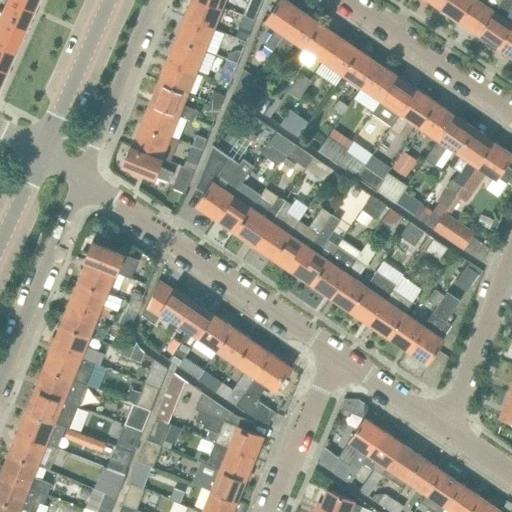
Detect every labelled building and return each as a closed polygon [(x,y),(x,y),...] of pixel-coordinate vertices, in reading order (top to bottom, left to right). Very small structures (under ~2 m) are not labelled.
[(0,32),(17,40),(31,10),(9,0),(6,0),(0,14),(0,32)] [(9,0),(31,10),(35,0),(9,0)] [(221,6),(207,0),(194,0),(191,8),(188,7),(185,16),(213,28),(221,6)] [(263,0),(253,0),(251,5),(249,4),(244,15),(256,19),(263,0)] [(279,0),(265,21),(275,28),(264,44),(274,50),(276,47),(285,35),(301,10),(295,6),(296,5),(288,0),(279,0)] [(444,0),(440,6),(460,20),(472,0),(444,0)] [(472,0),(460,20),(479,33),(490,15),(500,0),(472,0)] [(511,0),(500,0),(490,15),(479,33),(498,46),(511,25),(511,0)] [(308,15),(301,10),(285,35),(276,47),(285,53),(294,41),(304,48),(322,23),(308,13),(308,15)] [(236,37),(247,41),(256,19),(244,15),(236,37)] [(213,28),(185,16),(181,25),(184,26),(179,38),(204,49),(213,28)] [(333,32),(334,31),(322,23),(304,48),(323,60),(339,36),(333,32)] [(511,25),(498,46),(511,55),(511,25)] [(0,68),(4,70),(17,40),(0,32),(0,68)] [(347,40),(346,41),(339,36),(323,60),(343,74),(360,49),(347,40)] [(204,49),(179,38),(174,51),(171,50),(168,59),(196,71),(204,49)] [(371,58),(372,57),(360,49),(343,74),(362,87),(379,63),(371,58)] [(228,54),(227,58),(238,62),(242,53),(237,51),(228,54)] [(238,62),(227,58),(218,79),(230,84),(238,62)] [(196,71),(168,59),(164,67),(167,69),(162,82),(187,92),(196,71)] [(385,66),(384,67),(379,63),(362,87),(381,100),(392,84),(398,75),(385,66)] [(254,81),(257,76),(244,67),(234,92),(243,98),(254,81)] [(311,79),(301,73),(288,91),(289,92),(299,98),(311,79)] [(398,75),(392,84),(381,100),(373,112),(392,125),(417,90),(410,85),(411,83),(398,75)] [(268,91),(254,81),(243,98),(257,107),(268,91)] [(187,92),(162,82),(157,94),(154,93),(150,103),(178,115),(194,121),(198,109),(183,103),(187,92)] [(210,101),(221,106),(225,95),(214,90),(210,101)] [(422,93),(417,90),(392,125),(390,127),(389,128),(399,135),(410,119),(420,126),(437,102),(423,92),(422,93)] [(270,116),(282,98),(272,91),(260,109),(270,116)] [(343,115),(350,105),(340,98),(333,108),(343,115)] [(221,106),(210,101),(206,111),(217,116),(221,106)] [(448,111),(449,110),(437,102),(420,126),(439,138),(455,116),(448,111)] [(178,115),(150,103),(147,110),(150,112),(144,125),(171,135),(178,115)] [(291,109),(281,123),(299,135),(308,121),(291,109)] [(439,138),(426,158),(435,164),(448,145),(459,152),(476,128),(462,118),(461,119),(455,116),(439,138)] [(139,137),(136,136),(133,144),(131,144),(130,147),(161,159),(162,157),(170,160),(179,138),(171,135),(144,125),(139,137)] [(468,158),(453,178),(455,180),(449,188),(459,195),(472,175),(494,142),(486,137),(487,136),(476,128),(459,152),(468,158)] [(277,131),(269,142),(287,155),(288,154),(295,143),(277,131)] [(192,144),(203,149),(208,138),(197,133),(192,144)] [(338,163),(349,148),(329,134),(319,150),(338,163)] [(499,146),(494,142),(472,175),(459,195),(468,201),(487,171),(497,177),(511,155),(511,152),(500,145),(499,146)] [(307,167),(315,156),(295,143),(288,154),(307,167)] [(203,149),(192,144),(184,165),(182,164),(180,167),(194,173),(203,149)] [(230,156),(212,144),(200,174),(212,181),(197,204),(210,213),(211,212),(217,216),(233,193),(247,174),(253,164),(243,157),(237,167),(227,160),(230,156)] [(161,159),(130,147),(123,163),(170,181),(174,171),(159,165),(161,159)] [(406,175),(418,158),(404,149),(393,165),(406,175)] [(346,177),(333,169),(315,156),(307,167),(326,181),(338,189),(346,177)] [(350,156),(343,166),(358,176),(365,166),(364,166),(350,156)] [(358,176),(377,188),(383,178),(365,166),(358,176)] [(194,173),(180,167),(172,187),(186,192),(194,173)] [(404,190),(408,184),(388,171),(383,178),(377,188),(396,201),(404,190)] [(416,214),(423,203),(404,190),(396,201),(416,214)] [(235,230),(252,206),(233,193),(217,216),(224,221),(223,222),(235,230)] [(377,218),(387,204),(372,195),(363,208),(377,218)] [(260,197),(253,207),(252,206),(235,230),(249,239),(249,238),(256,242),(270,220),(285,199),(283,197),(278,196),(272,205),(260,197)] [(292,203),(285,199),(270,220),(256,242),(262,247),(261,248),(274,256),(299,219),(287,211),(292,203)] [(423,203),(416,214),(434,226),(433,228),(435,229),(447,212),(445,211),(442,215),(423,203)] [(332,213),(322,206),(309,225),(299,219),(274,256),(287,266),(287,265),(294,269),(332,213)] [(484,261),(489,247),(472,236),(475,231),(447,212),(435,229),(484,261)] [(329,259),(319,252),(341,219),(332,213),(294,269),(300,273),(300,274),(312,283),(325,265),(329,259)] [(415,245),(425,231),(410,221),(401,235),(415,245)] [(440,259),(448,247),(434,237),(426,249),(440,259)] [(139,258),(93,239),(85,258),(87,259),(117,271),(118,271),(121,265),(134,270),(139,258)] [(377,249),(368,242),(357,257),(332,295),(339,299),(338,300),(351,309),(367,285),(357,278),(377,249)] [(338,245),(329,259),(325,265),(312,283),(325,292),(326,291),(332,295),(357,257),(338,245)] [(117,271),(87,259),(84,267),(87,269),(81,282),(108,293),(117,271)] [(469,260),(456,281),(469,289),(483,268),(469,260)] [(397,283),(377,270),(367,285),(351,309),(363,318),(364,317),(371,321),(385,301),(394,289),(397,283)] [(160,276),(144,315),(155,322),(162,311),(179,322),(195,300),(160,276)] [(108,293),(81,282),(76,294),(73,293),(70,302),(100,314),(108,293)] [(435,288),(428,297),(438,304),(445,294),(435,288)] [(413,301),(394,289),(385,301),(371,321),(377,326),(376,327),(389,336),(398,323),(406,312),(405,312),(413,301)] [(129,301),(141,306),(145,295),(134,290),(129,301)] [(438,304),(434,311),(424,325),(409,348),(415,352),(414,353),(428,362),(444,338),(442,337),(452,323),(447,319),(461,299),(448,290),(445,294),(438,304)] [(195,300),(179,322),(189,329),(169,358),(179,365),(185,356),(199,336),(198,335),(214,313),(195,300)] [(141,306),(129,301),(125,312),(136,316),(141,306)] [(100,314),(70,302),(66,310),(69,312),(64,324),(91,335),(100,314)] [(424,325),(406,312),(398,323),(389,336),(402,344),(402,343),(409,348),(424,325)] [(217,349),(233,326),(214,313),(198,335),(199,336),(217,349)] [(56,336),(52,345),(96,362),(95,365),(100,367),(105,352),(87,345),(91,335),(64,324),(59,337),(56,336)] [(237,362),(252,339),(233,326),(217,349),(237,362)] [(255,375),(266,359),(271,352),(252,339),(237,362),(255,375)] [(135,345),(131,357),(142,361),(146,351),(141,347),(137,341),(135,345)] [(96,362),(52,345),(49,353),(52,354),(47,367),(87,384),(95,365),(96,362)] [(271,352),(266,359),(255,375),(247,387),(236,404),(241,408),(251,413),(269,423),(274,410),(257,398),(267,383),(275,388),(291,366),(271,352)] [(197,378),(204,368),(185,356),(179,365),(197,378)] [(145,382),(160,388),(168,368),(155,358),(145,382)] [(87,384),(47,367),(42,380),(39,379),(35,388),(65,399),(79,405),(80,403),(84,405),(91,385),(87,384)] [(217,391),(223,381),(204,368),(197,378),(217,391)] [(167,389),(181,394),(187,380),(174,372),(167,389)] [(238,381),(233,388),(223,381),(217,391),(236,404),(247,387),(238,381)] [(142,390),(132,386),(126,399),(151,409),(160,388),(145,382),(142,390)] [(65,399),(35,388),(32,396),(35,397),(29,410),(56,421),(72,427),(80,406),(79,405),(65,399)] [(204,423),(203,426),(209,428),(206,437),(215,441),(235,448),(245,452),(255,457),(264,435),(229,421),(233,411),(216,400),(203,391),(195,408),(200,410),(196,420),(204,423)] [(511,392),(509,392),(500,416),(511,420),(511,392)] [(365,417),(365,401),(359,397),(344,397),(341,405),(339,407),(365,417)] [(143,429),(150,413),(138,408),(131,425),(143,429)] [(56,421),(29,410),(24,423),(21,422),(18,431),(47,443),(56,421)] [(170,422),(156,416),(149,436),(163,442),(170,445),(171,441),(176,443),(183,427),(170,422)] [(384,429),(365,417),(360,424),(350,439),(339,456),(342,458),(334,471),(349,481),(361,464),(363,461),(379,437),(384,429)] [(116,445),(133,452),(143,429),(131,425),(125,423),(116,445)] [(70,427),(67,425),(63,434),(102,450),(106,441),(70,427)] [(379,437),(370,451),(363,461),(373,467),(374,467),(383,473),(388,465),(398,450),(403,442),(394,436),(384,429),(379,437)] [(47,443),(18,431),(14,439),(17,441),(12,453),(39,465),(47,443)] [(154,464),(163,442),(149,436),(140,458),(154,464)] [(255,457),(245,452),(235,448),(215,441),(208,461),(220,466),(237,473),(246,477),(255,457)] [(398,472),(392,480),(402,486),(408,479),(418,463),(422,456),(403,442),(398,450),(388,465),(398,472)] [(133,452),(116,445),(107,466),(125,473),(133,452)] [(39,465),(12,453),(7,466),(4,465),(0,473),(48,493),(51,485),(33,478),(39,465)] [(438,477),(443,469),(422,456),(418,463),(408,479),(427,492),(438,477)] [(107,466),(101,481),(119,488),(125,473),(107,466)] [(238,499),(246,477),(237,473),(220,466),(216,477),(197,470),(192,482),(211,489),(228,495),(238,499)] [(456,490),(461,482),(443,469),(438,477),(427,492),(446,505),(456,490)] [(48,493),(0,473),(0,474),(0,498),(10,502),(22,507),(32,511),(35,511),(39,504),(43,506),(48,493)] [(145,487),(131,481),(123,501),(137,507),(145,487)] [(369,494),(373,488),(365,482),(361,488),(369,494)] [(468,511),(475,503),(480,495),(461,482),(456,490),(446,505),(456,511),(468,511)] [(170,498),(181,503),(185,491),(174,486),(170,498)] [(109,511),(116,497),(94,487),(86,508),(96,511),(109,511)] [(359,511),(362,505),(352,501),(353,499),(327,488),(318,510),(322,511),(359,511)] [(232,511),(238,499),(228,495),(211,489),(202,510),(208,511),(232,511)] [(387,508),(394,498),(385,492),(379,502),(387,508)] [(498,511),(500,509),(480,495),(475,503),(468,511),(498,511)] [(10,502),(0,498),(0,511),(19,511),(22,507),(10,502)] [(387,508),(393,511),(400,511),(405,506),(394,498),(387,508)] [(148,511),(137,507),(123,501),(118,511),(148,511)]
